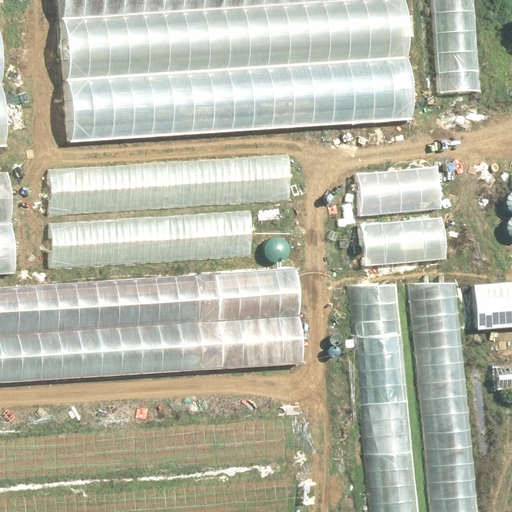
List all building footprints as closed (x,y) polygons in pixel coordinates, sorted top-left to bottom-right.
[(55,0),(66,147),(410,124),(401,0),(55,0)] [(475,92),(469,0),(428,0),(435,95),(475,92)] [(352,224),(432,215),(427,164),(346,172),(352,224)] [(432,215),(352,224),(357,269),(437,260),(432,215)] [(8,286),(0,286),(0,388),(296,370),(289,268),(8,286)] [(406,284),(424,511),(471,511),(453,281),(406,284)] [(511,327),(511,284),(469,288),(473,331),(511,327)] [(417,511),(399,285),(350,289),(367,511),(417,511)] [(511,390),(511,366),(491,368),(493,392),(511,390)]
